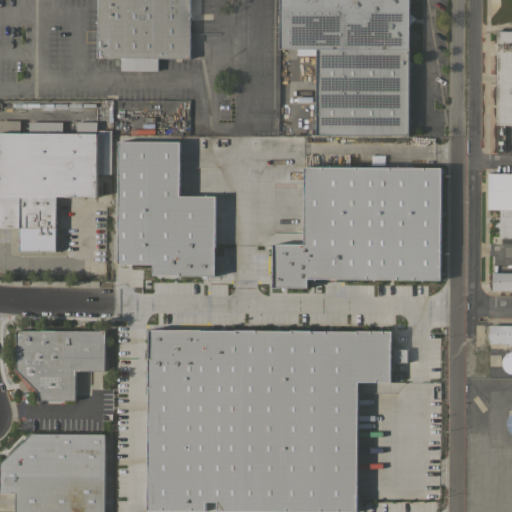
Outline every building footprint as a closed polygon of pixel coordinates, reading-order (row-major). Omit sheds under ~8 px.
[(189,0),(189,58),(157,57),(157,70),(120,70),(120,57),(97,57),(97,0),(189,0)] [(279,49),(279,0),(409,0),(409,12),(415,19),(409,25),(408,134),(316,134),(316,54),(298,54),(298,49),(279,49)] [(511,123),(496,124),(496,30),(511,30),(511,123)] [(96,133),(96,130),(111,130),(111,174),(97,174),(96,196),(55,196),(55,250),(18,250),(18,227),(0,227),(0,120),(20,120),(20,132),(27,132),(27,121),(61,121),(61,132),(75,132),(75,120),(95,120),(95,133),(96,133)] [(214,196),(178,196),(178,141),(116,141),(116,264),(151,264),(151,275),(214,275),(214,196)] [(439,280),(440,167),(302,166),(301,243),(271,243),(270,287),(306,288),(306,279),(439,280)] [(511,237),(499,237),(499,228),(494,228),(494,222),(499,222),(499,209),(488,209),(488,172),(511,172),(511,237)] [(511,272),(511,290),(492,290),(492,272),(511,272)] [(511,325),(511,346),(508,346),(508,343),(503,343),(503,345),(501,348),(498,348),(498,343),(489,343),(489,325),(511,325)] [(16,331),(104,331),(104,348),(107,348),(107,357),(104,357),(104,370),(74,370),(74,400),(37,400),(37,391),(16,369),(16,331)] [(511,373),(509,373),(507,372),(506,371),(504,370),(503,368),(502,366),(502,365),(501,363),(501,361),(502,359),(503,357),(504,355),(505,354),(507,353),(508,352),(510,351),(511,351),(511,373)] [(104,434),(103,511),(14,511),(15,492),(0,492),(0,462),(30,433),(104,434)]
